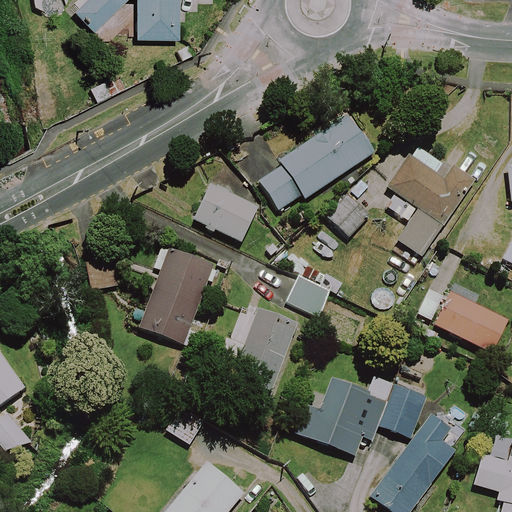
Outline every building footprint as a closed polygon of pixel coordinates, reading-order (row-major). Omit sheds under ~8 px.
[(85,0),(69,15),(89,37),(96,31),(103,38),(116,26),(109,19),(126,4),(131,4),(130,44),(172,45),(173,16),(173,5),(181,5),(181,0),(85,0)] [(67,121),(122,91),(114,75),(58,104),(67,121)] [(368,159),(342,121),(274,167),(277,171),(255,187),(275,216),(299,200),(301,204),(368,159)] [(467,185),(411,150),(384,195),(414,213),(393,247),(419,263),(467,185)] [(511,170),(501,172),(507,208),(511,207),(511,170)] [(254,211),(206,190),(190,227),(238,248),(254,211)] [(365,220),(344,203),(324,226),(345,244),(365,220)] [(384,223),(366,223),(367,240),(384,240),(384,223)] [(511,235),(498,264),(511,270),(511,235)] [(148,274),(157,278),(140,320),(132,317),(128,329),(191,354),(198,336),(186,331),(204,287),(210,289),(216,274),(157,250),(148,274)] [(112,263),(81,269),(86,296),(116,291),(112,263)] [(298,283),(294,281),(282,306),(315,321),(327,296),(313,290),(298,283)] [(438,299),(424,294),(414,319),(427,325),(438,299)] [(504,325),(446,297),(430,330),(489,358),(504,325)] [(291,333),(242,315),(231,345),(219,378),(268,397),(291,333)] [(0,408),(21,394),(0,362),(0,408)] [(365,445),(381,405),(361,397),(327,384),(315,415),(302,410),(292,439),(350,461),(357,442),(365,445)] [(422,402),(390,389),(374,431),(406,443),(422,402)] [(201,421),(178,410),(165,438),(188,449),(201,421)] [(24,444),(3,418),(0,420),(0,453),(5,460),(24,444)] [(447,433),(427,419),(366,502),(380,511),(409,511),(451,456),(437,445),(447,433)] [(511,511),(511,443),(505,468),(478,459),(469,489),(495,496),(492,505),(499,507),(497,511),(511,511)] [(227,511),(239,498),(201,467),(163,511),(227,511)]
